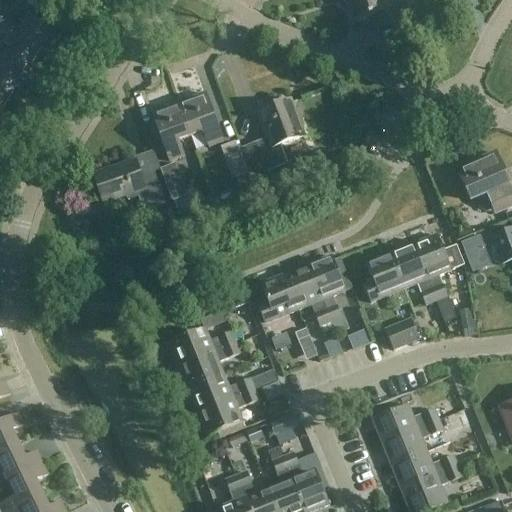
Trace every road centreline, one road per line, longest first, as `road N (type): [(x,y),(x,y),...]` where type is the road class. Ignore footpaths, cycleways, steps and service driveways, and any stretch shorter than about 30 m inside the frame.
road 1 (residential): [(111,511),(21,337),(15,247),(36,186),(156,0)]
road 2 (residential): [(354,511),(310,399),(434,352),(511,344)]
road 3 (residential): [(425,92),(216,0)]
